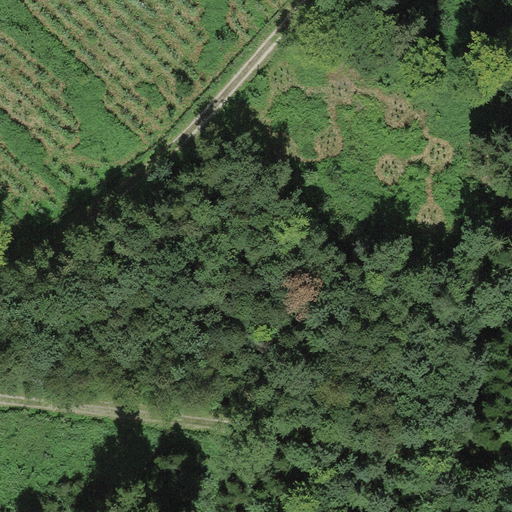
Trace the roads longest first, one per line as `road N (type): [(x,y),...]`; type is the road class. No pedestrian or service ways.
road 1 (track): [(0,400),(511,457)]
road 2 (track): [(0,277),(188,131),(308,0)]
